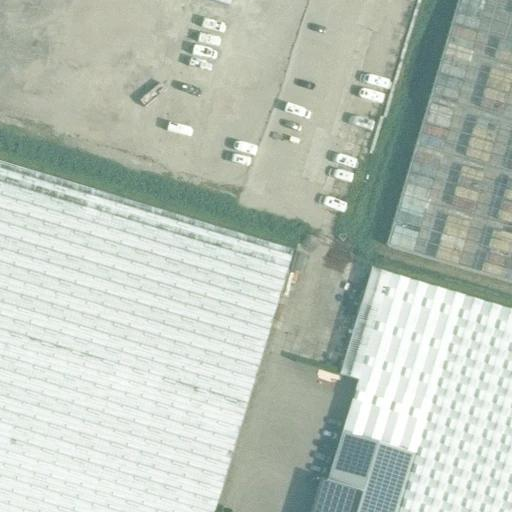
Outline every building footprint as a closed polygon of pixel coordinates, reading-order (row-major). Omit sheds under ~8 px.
[(0,0),(0,127),(19,133),(20,130),(18,130),(57,0),(0,0)] [(47,138),(46,141),(111,161),(112,158),(110,157),(157,0),(90,0),(49,139),(47,138)] [(139,166),(138,169),(203,188),(204,185),(202,185),(257,0),(190,0),(141,166),(139,166)] [(231,193),(230,196),(295,216),(296,213),(294,212),(357,0),(290,0),(233,194),(231,193)] [(511,0),(460,0),(389,247),(511,283),(511,0)] [(0,163),(0,511),(214,511),(293,252),(0,163)] [(403,511),(511,511),(511,313),(375,272),(343,377),(362,383),(436,405),(403,511)] [(403,511),(436,405),(362,383),(346,435),(331,484),(325,483),(315,511),(403,511)]
